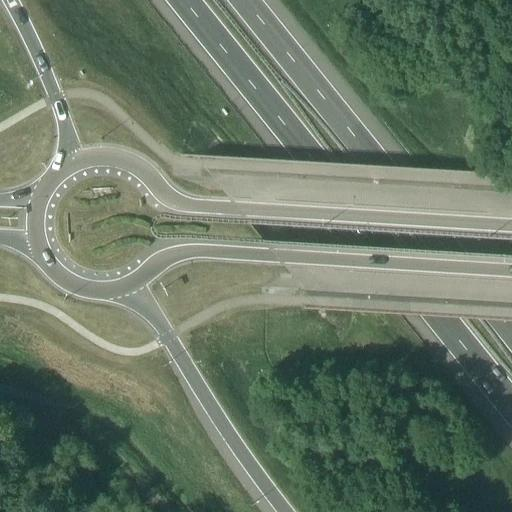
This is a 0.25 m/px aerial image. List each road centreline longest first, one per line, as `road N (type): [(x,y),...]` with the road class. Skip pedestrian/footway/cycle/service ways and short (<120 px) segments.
road 1 (motorway): [(170,0),(511,412)]
road 2 (primary): [(511,228),(181,206),(123,161),(70,165)]
road 3 (motorway): [(511,324),(251,0)]
road 4 (primary): [(123,294),(168,261),(199,253),(511,272)]
road 5 (motorway): [(123,294),(157,321),(279,511)]
road 6 (motorway): [(11,0),(56,99),(70,165)]
